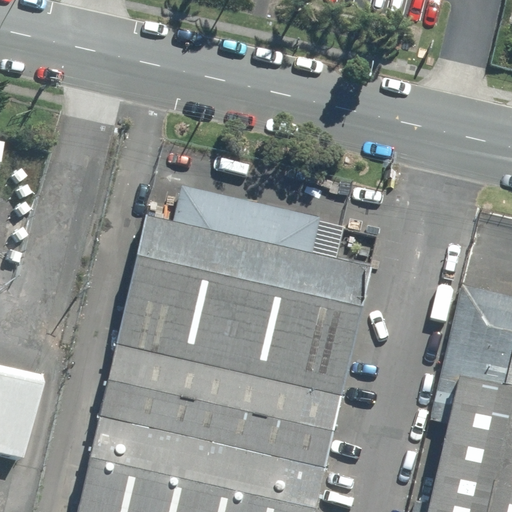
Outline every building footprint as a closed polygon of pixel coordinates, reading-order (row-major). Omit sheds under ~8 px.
[(120,348),(345,400),(374,276),(149,224),(120,348)] [(511,511),(511,301),(471,292),(419,511),(511,511)] [(120,348),(102,422),(318,472),(328,474),(345,400),(120,348)] [(37,384),(0,374),(0,455),(19,460),(37,384)] [(81,511),(308,511),(318,472),(102,422),(81,511)]
